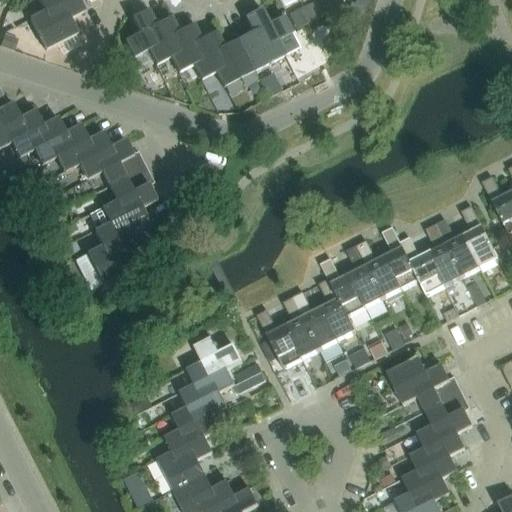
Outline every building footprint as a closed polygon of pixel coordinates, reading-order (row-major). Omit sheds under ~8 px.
[(39,0),(45,11),(46,10),(55,28),(71,20),(86,13),(79,0),(70,0),(62,4),(60,0),(39,0)] [(318,0),(288,16),(296,31),(333,12),(327,0),(318,0)] [(245,18),(253,33),(261,50),(278,41),(294,33),(285,16),(270,24),(262,9),(245,18)] [(78,34),(71,20),(55,28),(46,10),(45,11),(30,18),(47,51),(78,34)] [(157,25),(149,10),(148,11),(133,19),(141,34),(125,42),(134,58),(149,50),(166,42),(157,25)] [(172,18),(157,25),(166,42),(149,50),(157,66),(171,58),(188,49),(180,32),(172,18)] [(195,24),(180,32),(188,49),(171,58),(178,73),(194,65),(211,56),(202,40),(195,24)] [(218,32),(202,40),(211,56),(194,65),(201,80),(216,72),(234,63),(225,47),(218,32)] [(286,56),(278,41),(261,50),(253,33),(239,40),(255,72),(286,56)] [(0,45),(0,47),(11,51),(15,40),(3,36),(0,45)] [(239,40),(225,47),(234,63),(216,72),(224,87),(255,72),(239,40)] [(287,90),(297,85),(290,70),(280,76),(287,90)] [(129,87),(131,80),(132,77),(120,73),(120,76),(117,83),(129,87)] [(12,105),(0,111),(0,150),(11,145),(3,130),(20,121),(12,105)] [(35,113),(20,121),(3,130),(11,145),(19,160),(34,153),(25,136),(42,127),(35,113)] [(57,119),(42,127),(25,136),(34,153),(41,167),(56,160),(48,143),(65,134),(57,119)] [(79,127),(65,134),(48,143),(56,160),(64,175),(79,167),(70,150),(87,142),(79,127)] [(87,182),(102,174),(93,157),(110,149),(102,134),(87,142),(70,150),(79,167),(87,182)] [(109,188),(125,180),(122,175),(117,165),(133,158),(132,157),(125,142),(110,149),(93,157),(102,174),(109,188)] [(117,165),(122,175),(143,165),(138,154),(132,157),(133,158),(117,165)] [(125,180),(127,185),(148,175),(143,165),(122,175),(125,180)] [(153,185),(148,175),(127,185),(132,194),(148,187),(148,188),(153,185)] [(511,235),(511,194),(509,189),(502,192),(494,177),(482,183),(510,237),(511,235)] [(127,185),(125,180),(109,188),(116,203),(125,219),(141,211),(156,203),(148,188),(148,187),(132,194),(127,185)] [(149,226),(141,211),(125,219),(116,203),(101,210),(108,225),(117,242),(133,234),(149,226)] [(500,261),(473,208),(473,207),(463,212),(473,232),(465,236),(483,270),(500,261)] [(465,279),(483,270),(465,236),(457,240),(448,221),(438,226),(465,279)] [(141,249),(133,234),(117,242),(108,225),(93,233),(101,248),(110,265),(126,256),(141,249)] [(447,288),(465,279),(438,226),(427,231),(437,250),(430,254),(447,288)] [(422,282),(402,243),(395,228),(384,234),(394,252),(385,256),(403,291),(421,283),(422,282)] [(422,258),(412,239),(411,238),(402,243),(422,282),(421,283),(428,297),(447,288),(430,254),(422,258)] [(377,260),(368,242),(358,247),(385,300),(403,291),(385,256),(377,260)] [(385,300),(358,247),(349,251),(359,270),(350,275),(367,309),(385,300)] [(134,271),(126,256),(110,265),(101,248),(86,256),(102,287),(134,271)] [(350,318),(350,317),(367,309),(350,275),(342,279),(333,260),(322,265),(330,280),(350,318)] [(358,333),(350,317),(350,318),(330,280),(321,285),(330,304),(323,308),(340,342),(358,333)] [(340,342),(323,308),(315,312),(305,293),(295,298),(322,351),(340,342)] [(482,295),(473,300),(478,309),(486,304),(482,295)] [(322,351),(295,298),(285,303),(295,322),(287,326),(304,360),(322,351)] [(279,330),(269,311),(258,316),(286,370),(304,360),(287,326),(279,330)] [(455,311),(446,316),(450,324),(459,319),(455,311)] [(407,325),(399,329),(407,344),(415,340),(407,325)] [(195,348),(203,364),(211,381),(228,372),(243,365),(234,348),(219,356),(211,340),(195,348)] [(381,342),(369,349),(376,362),(388,355),(381,342)] [(365,350),(349,358),(356,371),(371,363),(365,350)] [(404,404),(419,397),(412,381),(428,373),(420,357),(389,373),(404,404)] [(511,361),(501,367),(511,387),(511,361)] [(351,372),(346,363),(335,368),(340,378),(351,372)] [(235,387),(228,372),(211,381),(203,364),(188,372),(195,387),(204,404),(221,395),(235,387)] [(419,397),(426,411),(443,402),(441,398),(436,388),(451,380),(443,365),(428,373),(412,381),(419,397)] [(261,373),(258,366),(245,372),(249,379),(261,373)] [(266,383),(262,375),(250,381),(254,388),(266,383)] [(441,398),(461,388),(456,378),(451,380),(436,388),(441,398)] [(180,394),(188,409),(196,426),(213,417),(228,410),(221,395),(204,404),(195,387),(180,394)] [(446,408),(466,398),(461,388),(441,398),(443,402),(446,408)] [(446,408),(451,418),(466,411),(471,408),(466,398),(446,408)] [(443,444),(459,435),(474,428),(468,416),(466,411),(451,418),(446,408),(443,402),(426,411),(434,427),(443,444)] [(189,450),(206,442),(221,434),(213,417),(196,426),(188,409),(173,417),(180,432),(189,450)] [(466,450),(459,435),(443,444),(434,427),(419,434),(427,449),(435,466),(451,458),(466,450)] [(183,473),(199,465),(214,457),(206,442),(189,450),(180,432),(165,440),(173,454),(183,473)] [(459,473),(451,458),(435,466),(427,449),(411,457),(419,473),(427,489),(444,480),(459,473)] [(174,494),(205,478),(199,465),(183,473),(173,454),(158,462),(174,494)] [(386,457),(378,462),(383,472),(391,468),(386,457)] [(452,495),(444,480),(427,489),(419,473),(403,480),(411,494),(419,511),(437,503),(452,495)] [(183,511),(201,511),(195,500),(212,491),(205,478),(174,494),(183,511)] [(220,511),(218,507),(235,498),(228,483),(212,491),(195,500),(201,511),(220,511)] [(250,491),(235,498),(218,507),(220,511),(250,511),(259,508),(250,491)] [(150,493),(141,497),(145,506),(154,501),(150,493)] [(442,511),(437,503),(419,511),(411,494),(397,501),(402,511),(442,511)] [(511,511),(511,499),(500,506),(503,511),(511,511)]
